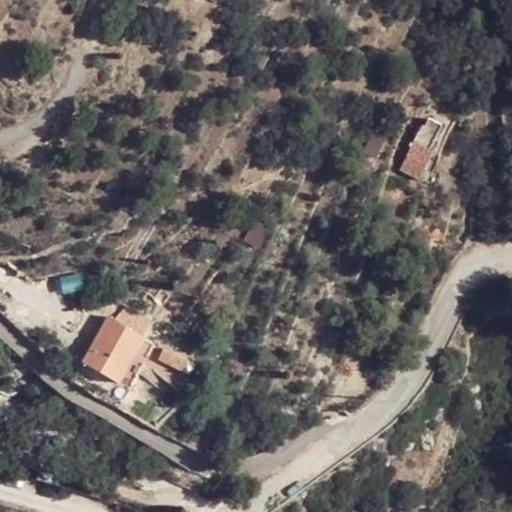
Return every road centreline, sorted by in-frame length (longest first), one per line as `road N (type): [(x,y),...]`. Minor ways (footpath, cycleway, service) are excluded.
road 1 (unclassified): [(0,330),(84,402),(197,464),(246,470),(320,433),(349,435),(419,362),(454,283),(474,262),(511,254)]
road 2 (unclassified): [(107,0),(66,95),(30,129),(0,139)]
